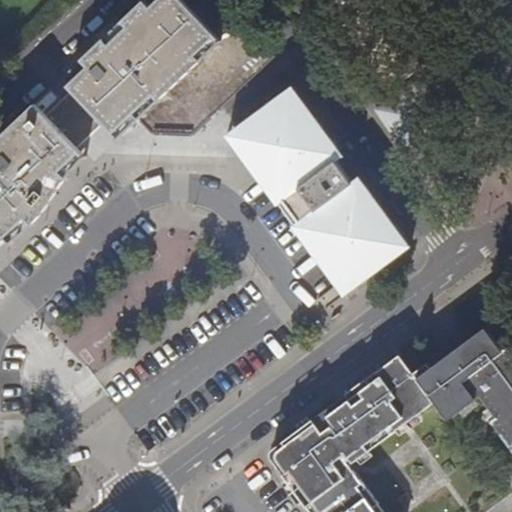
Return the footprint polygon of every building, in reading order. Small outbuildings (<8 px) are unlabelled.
[(74,89),(121,139),(142,119),(156,134),(195,134),(276,57),(223,0),(146,0),(64,78),(74,89)] [(388,100),(389,101),(420,145),(452,124),(419,78),(388,100)] [(348,156),(295,85),(228,135),(348,295),(413,246),(362,178),(354,183),(339,163),(348,156)] [(0,253),(7,249),(25,235),(39,221),(48,206),(65,184),(75,170),(87,157),(79,148),(85,141),(85,131),(72,117),(73,110),(64,100),(53,88),(0,138),(0,253)] [(74,89),(64,100),(73,110),(72,117),(85,131),(85,141),(79,148),(87,157),(89,156),(96,163),(121,139),(74,89)] [(389,101),(375,110),(406,154),(420,145),(389,101)] [(126,146),(125,164),(230,167),(231,149),(126,146)] [(437,399),(450,417),(482,394),(505,425),(500,429),(511,444),(511,348),(510,345),(502,350),(486,327),(431,367),(427,362),(416,370),(437,399)] [(354,461),(438,401),(416,370),(414,372),(399,353),(279,444),(275,448),(273,453),(318,511),(384,511),(346,461),(350,457),(354,461)]
